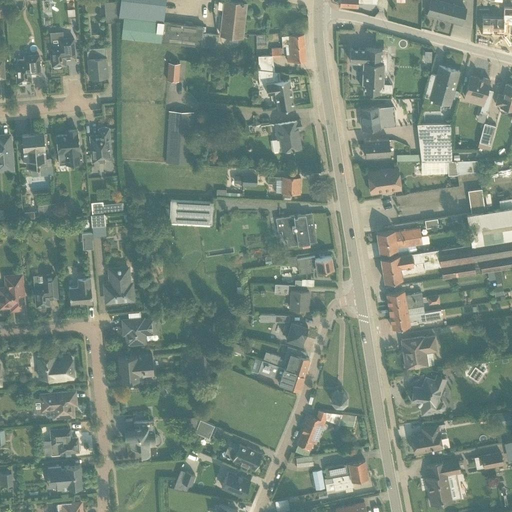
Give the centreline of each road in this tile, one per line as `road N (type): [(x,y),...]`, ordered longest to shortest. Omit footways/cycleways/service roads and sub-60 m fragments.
road 1 (tertiary): [(359,297),(317,10)]
road 2 (residential): [(359,297),(332,306),(309,388),(258,511)]
road 3 (tertiary): [(396,511),(359,297)]
road 4 (unclassified): [(317,10),(511,60)]
road 5 (residential): [(94,326),(106,511)]
